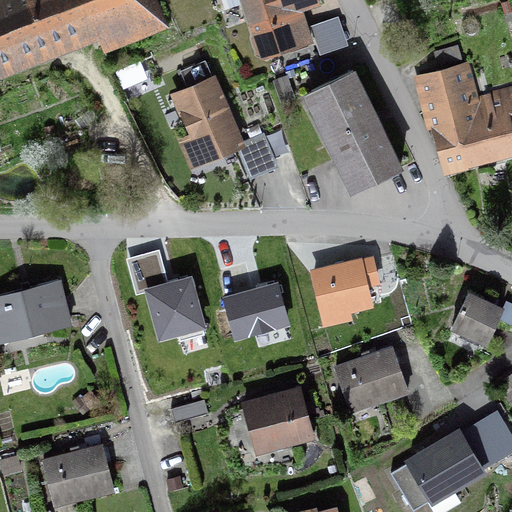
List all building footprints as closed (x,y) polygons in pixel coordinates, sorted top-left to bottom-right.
[(0,0),(0,70),(97,31),(104,48),(165,23),(155,0),(0,0)] [(252,0),(252,1),(249,2),(257,22),(254,23),(266,55),(310,39),(301,14),(315,9),(311,0),(252,0)] [(466,65),(421,77),(447,170),(511,151),(511,129),(509,120),(511,119),(511,86),(476,96),(466,65)] [(353,69),(304,93),(351,188),(400,163),(353,69)] [(209,80),(170,97),(186,134),(174,139),(186,167),(237,145),(209,80)] [(376,260),(322,273),(336,325),(389,312),(376,260)] [(59,281),(0,295),(0,337),(69,321),(59,281)] [(511,329),(511,306),(484,293),(466,330),(503,348),(511,329)] [(402,344),(343,366),(360,413),(419,392),(402,344)] [(312,387),(253,403),(268,456),(326,441),(312,387)] [(207,396),(171,407),(178,428),(213,417),(207,396)] [(511,444),(494,414),(476,425),(494,456),(511,444)] [(462,431),(392,467),(413,507),(483,472),(462,431)] [(114,447),(54,461),(65,507),(124,493),(114,447)]
